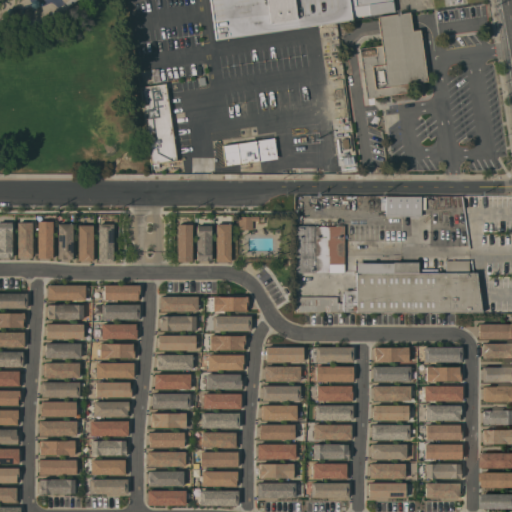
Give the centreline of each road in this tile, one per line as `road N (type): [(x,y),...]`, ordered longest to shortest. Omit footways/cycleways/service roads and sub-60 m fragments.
road 1 (residential): [(511,180),(0,189)]
road 2 (residential): [(38,269),(33,511)]
road 3 (residential): [(150,272),(136,511)]
road 4 (residential): [(273,319),(261,326),(254,357),(249,511)]
road 5 (residential): [(273,319),(303,334),(466,339)]
road 6 (residential): [(362,335),(359,511)]
road 7 (residential): [(466,339),(472,511)]
road 8 (residential): [(150,272),(0,269)]
road 9 (residential): [(150,272),(237,273),(273,319)]
